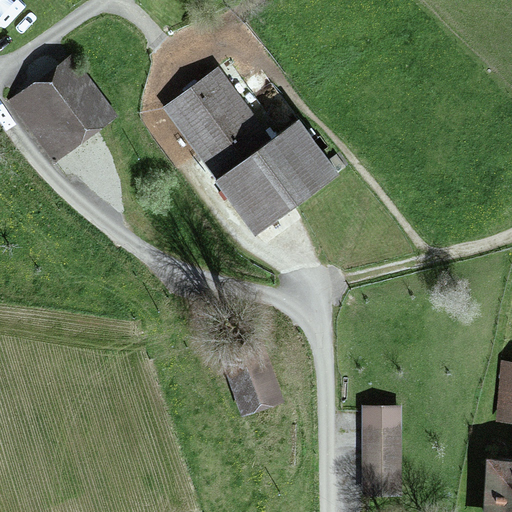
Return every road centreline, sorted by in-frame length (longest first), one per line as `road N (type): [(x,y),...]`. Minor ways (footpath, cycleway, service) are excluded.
road 1 (unclassified): [(323,511),(328,357),(301,307),(148,259),(87,211),(33,154),(0,103)]
road 2 (track): [(301,307),(346,282),(473,254),(511,236)]
road 3 (track): [(0,82),(107,3),(169,56)]
